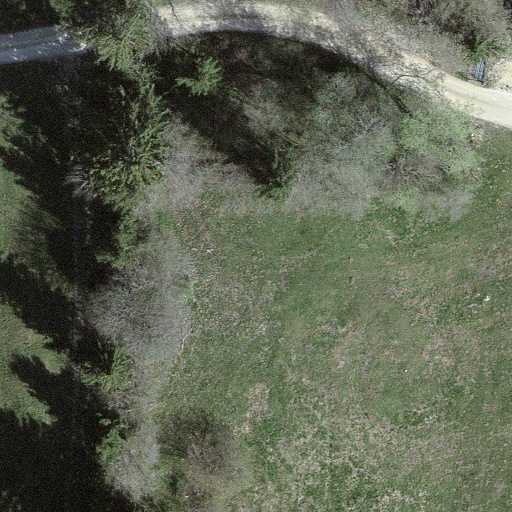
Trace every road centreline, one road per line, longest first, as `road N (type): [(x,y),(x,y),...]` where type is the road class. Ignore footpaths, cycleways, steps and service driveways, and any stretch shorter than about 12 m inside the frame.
road 1 (track): [(511,93),(327,30),(262,19),(206,19),(0,49)]
road 2 (track): [(62,38),(82,272),(72,511)]
